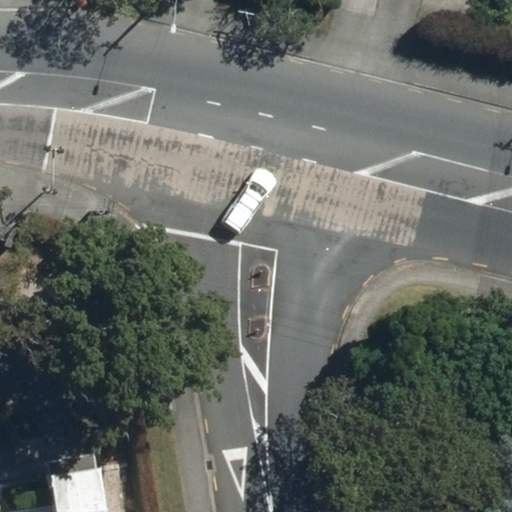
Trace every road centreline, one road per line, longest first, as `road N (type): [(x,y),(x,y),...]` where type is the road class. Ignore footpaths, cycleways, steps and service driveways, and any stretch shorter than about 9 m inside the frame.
road 1 (residential): [(262,449),(226,397),(217,235),(247,113)]
road 2 (residential): [(337,139),(291,390),(262,449)]
road 3 (secondary): [(247,113),(144,92),(0,81)]
road 4 (secondary): [(511,183),(337,139)]
